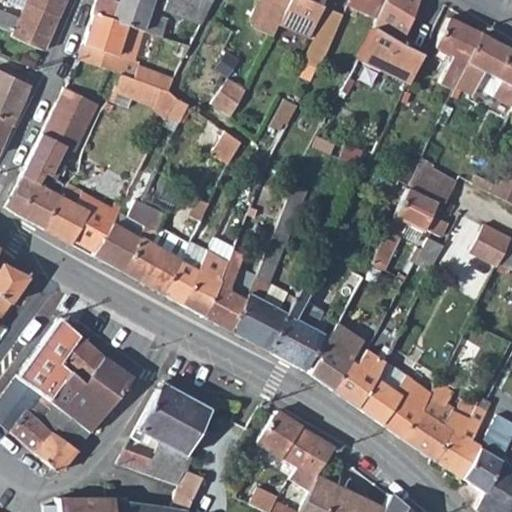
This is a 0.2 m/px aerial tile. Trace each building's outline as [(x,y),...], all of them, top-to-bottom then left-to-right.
[(11,0),(11,3),(21,7),(23,1),(56,17),(63,0),(11,0)] [(93,0),(89,12),(90,13),(142,30),(144,31),(159,37),(165,19),(146,11),(149,0),(93,0)] [(165,0),(162,9),(198,23),(209,0),(165,0)] [(254,0),(246,19),(246,26),(268,35),(276,21),(277,19),(281,10),(285,0),(254,0)] [(277,19),(276,21),(304,35),(319,5),(313,2),(313,0),(285,0),(281,10),(277,19)] [(346,0),(346,2),(360,8),(363,0),(346,0)] [(382,0),(371,27),(356,58),(395,77),(409,48),(398,43),(416,0),(382,0)] [(363,0),(360,8),(374,15),(380,0),(363,0)] [(0,28),(9,32),(8,36),(42,50),(56,17),(23,1),(21,7),(16,18),(0,10),(0,28)] [(301,61),(314,67),(326,45),(340,14),(326,8),(301,61)] [(90,13),(76,59),(106,70),(118,74),(123,76),(132,79),(136,80),(158,88),(165,90),(170,77),(137,65),(138,60),(133,58),(142,30),(90,13)] [(436,83),(450,89),(451,86),(477,32),(446,16),(432,46),(449,56),(436,83)] [(511,49),(477,32),(451,86),(460,90),(463,92),(469,82),(475,84),(482,72),(500,81),(494,94),(492,96),(510,105),(511,100),(511,49)] [(176,55),(182,56),(187,46),(180,43),(176,55)] [(355,60),(338,90),(345,93),(361,63),(355,60)] [(105,74),(103,80),(114,84),(118,74),(106,70),(105,74)] [(0,123),(5,126),(8,128),(27,84),(0,72),(0,123)] [(475,84),(474,88),(492,96),(494,94),(500,81),(482,72),(475,84)] [(114,84),(113,86),(131,95),(132,93),(136,80),(132,79),(123,76),(118,74),(114,84)] [(242,89),(226,78),(211,104),(229,117),(242,89)] [(132,93),(131,95),(151,103),(158,88),(136,80),(132,93)] [(469,82),(463,92),(469,95),(475,84),(469,82)] [(450,89),(447,95),(455,100),(460,90),(451,86),(450,89)] [(62,88),(54,102),(88,118),(93,108),(90,106),(92,102),(62,88)] [(151,103),(165,113),(173,97),(165,90),(158,88),(151,103)] [(185,105),(173,97),(165,113),(163,116),(176,124),(182,113),(185,105)] [(281,98),(272,116),(284,122),(293,105),(281,98)] [(54,102),(39,133),(69,148),(73,150),(88,118),(54,102)] [(223,131),(221,130),(208,151),(224,162),(238,141),(223,131)] [(39,133),(19,175),(36,183),(42,173),(51,178),(54,179),(56,174),(61,163),(69,148),(39,133)] [(409,179),(407,184),(442,203),(454,182),(424,166),(425,162),(418,158),(409,179)] [(61,163),(56,174),(60,176),(65,166),(61,163)] [(491,182),(485,193),(511,206),(511,171),(501,165),(491,182)] [(467,170),(462,180),(472,185),(476,175),(467,170)] [(36,183),(19,175),(4,207),(8,210),(39,228),(56,192),(46,188),(51,178),(42,173),(36,183)] [(476,175),(472,185),(485,193),(491,182),(476,175)] [(402,176),(399,180),(407,184),(409,179),(402,176)] [(51,178),(46,188),(56,192),(59,185),(61,182),(54,179),(51,178)] [(243,298),(229,330),(265,349),(292,295),(267,282),(304,190),(290,184),(272,228),(253,273),(243,298)] [(56,192),(39,228),(67,243),(70,238),(93,250),(109,223),(119,204),(114,202),(108,210),(59,185),(56,192)] [(375,247),(367,261),(382,270),(386,262),(386,260),(381,257),(382,254),(388,257),(400,235),(405,224),(419,231),(432,206),(436,207),(437,207),(438,206),(437,204),(405,187),(375,247)] [(187,214),(197,219),(205,202),(195,197),(187,214)] [(124,216),(143,226),(148,229),(154,230),(162,215),(133,199),(124,216)] [(197,219),(191,232),(201,237),(208,225),(197,219)] [(93,250),(90,254),(121,270),(137,238),(109,223),(93,250)] [(482,223),(467,253),(493,267),(496,261),(509,237),(482,223)] [(405,224),(400,235),(413,243),(419,231),(405,224)] [(137,238),(121,270),(160,291),(185,245),(154,230),(148,229),(143,226),(137,238)] [(424,237),(411,262),(428,271),(441,245),(424,237)] [(511,238),(509,237),(496,261),(511,270),(511,268),(511,238)] [(204,250),(178,301),(200,314),(230,249),(232,247),(212,238),(204,250)] [(185,245),(160,291),(178,301),(204,250),(187,241),(185,245)] [(361,258),(367,261),(375,247),(369,244),(361,258)] [(230,249),(200,314),(229,330),(243,298),(227,288),(237,266),(242,255),(230,249)] [(493,267),(492,268),(508,277),(511,270),(496,261),(493,267)] [(0,263),(0,299),(6,303),(24,277),(0,263)] [(253,273),(237,266),(227,288),(243,298),(253,273)] [(349,270),(336,292),(348,299),(360,276),(349,270)] [(292,295),(265,349),(301,369),(320,333),(312,329),(321,312),(303,302),(307,293),(296,287),(292,295)] [(336,292),(324,315),(336,322),(346,303),(348,299),(336,292)] [(479,295),(476,301),(483,305),(486,299),(479,295)] [(326,337),(307,372),(331,389),(349,359),(361,339),(348,330),(356,315),(351,312),(354,307),(346,303),(336,322),(326,337)] [(321,312),(312,329),(320,333),(326,337),(336,322),(324,315),(321,312)] [(469,314),(466,319),(475,324),(478,319),(469,314)] [(57,319),(14,371),(52,401),(70,375),(56,364),(78,334),(57,319)] [(70,375),(52,401),(86,426),(127,371),(78,334),(56,364),(70,375)] [(349,359),(331,389),(356,406),(382,361),(363,350),(354,363),(349,359)] [(383,359),(356,406),(401,438),(420,409),(429,391),(383,359)] [(14,375),(0,393),(0,426),(31,452),(49,429),(37,421),(52,401),(45,398),(14,375)] [(420,409),(401,438),(432,459),(448,429),(441,423),(450,407),(446,404),(453,391),(435,379),(429,391),(420,409)] [(115,461),(114,464),(175,485),(183,469),(188,456),(183,452),(207,411),(158,384),(128,437),(136,441),(142,432),(156,440),(148,458),(122,449),(115,461)] [(461,396),(453,409),(466,418),(474,405),(461,396)] [(52,401),(37,421),(49,429),(73,448),(86,426),(52,401)] [(448,429),(432,459),(458,476),(475,446),(468,441),(483,410),(474,405),(466,418),(453,409),(450,407),(441,423),(448,429)] [(271,414),(254,442),(255,443),(277,458),(297,426),(274,411),(271,414)] [(475,446),(458,476),(481,492),(497,458),(505,441),(511,425),(511,423),(494,414),(475,446)] [(297,426),(277,458),(279,459),(292,467),(287,476),(285,479),(305,492),(313,475),(330,446),(297,426)] [(49,429),(31,452),(51,470),(54,470),(56,469),(59,467),(73,448),(49,429)] [(511,443),(505,441),(497,458),(511,467),(511,443)] [(481,492),(472,508),(476,511),(500,511),(511,490),(511,467),(497,458),(481,492)] [(279,459),(273,468),(287,476),(292,467),(279,459)] [(169,502),(156,500),(154,511),(182,511),(199,477),(183,469),(175,485),(169,502)] [(296,511),(295,511),(378,511),(381,507),(313,475),(305,492),(296,511)] [(256,486),(246,502),(263,511),(265,511),(273,498),(274,496),(256,486)] [(109,511),(110,493),(53,491),(53,505),(41,504),(40,511),(109,511)] [(154,511),(156,500),(110,493),(109,511),(154,511)] [(381,507),(378,511),(404,511),(400,507),(387,495),(381,507)] [(273,498),(265,511),(266,511),(295,511),(296,511),(273,498)]
